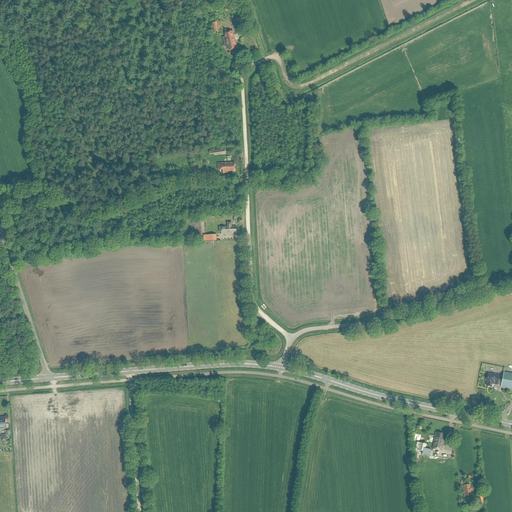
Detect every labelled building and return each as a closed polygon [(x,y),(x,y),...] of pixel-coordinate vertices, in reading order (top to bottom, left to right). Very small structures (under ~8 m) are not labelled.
[(239,3),(225,7),(226,12),(243,7),(242,4),(239,5),(239,3)] [(239,29),(248,26),(246,20),(237,23),(239,29)] [(231,31),(224,33),(225,37),(222,37),(225,47),(228,47),(229,50),(237,48),(233,35),(232,35),(231,31)] [(229,163),(218,163),(218,170),(223,169),(223,174),(229,173),(235,173),(234,163),(229,163)] [(227,226),(219,227),(219,232),(221,231),(221,234),(232,233),(232,232),(236,232),(236,226),(232,226),(231,222),(227,223),(227,226)] [(511,373),(504,372),(503,377),(502,380),(498,379),(499,376),(499,375),(492,373),(492,374),(488,373),(486,382),(486,385),(492,387),(492,384),(497,385),(497,384),(501,385),(501,387),(511,389),(511,373)] [(436,432),(433,449),(442,451),(444,441),(443,441),(445,434),(436,432)] [(427,444),(417,442),(415,452),(424,454),(424,455),(430,456),(431,452),(425,451),(427,444)] [(464,493),(463,493),(464,497),(473,496),(472,488),(470,488),(470,484),(463,485),(464,493)]
